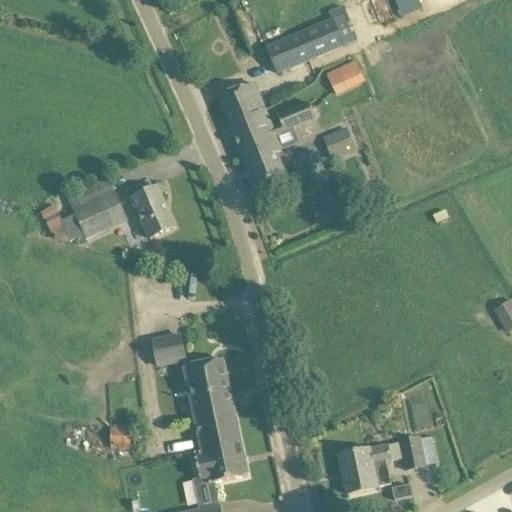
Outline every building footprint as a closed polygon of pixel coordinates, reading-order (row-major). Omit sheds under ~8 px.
[(279,74),(346,46),(335,21),(268,49),(279,74)] [(327,75),(336,95),(366,82),(356,61),(327,75)] [(253,128),(269,122),(254,85),(219,99),(230,126),(250,119),(253,128)] [(256,190),(275,182),(286,178),(276,155),(282,153),(275,137),(316,121),(310,104),(278,117),(282,128),(273,132),(269,122),(253,128),(250,119),(230,126),(256,190)] [(348,128),(324,138),(333,161),(357,152),(348,128)] [(345,178),(322,187),(328,203),(351,193),(345,178)] [(150,241),(157,237),(176,229),(158,189),(132,200),(150,241)] [(126,223),(114,193),(60,217),(55,206),(40,213),(56,242),(58,240),(71,242),(71,244),(78,241),(80,246),(87,243),(86,242),(126,223)] [(511,300),(495,311),(507,334),(511,330),(511,300)] [(159,368),(187,362),(181,336),(153,342),(159,368)] [(241,444),(236,419),(223,361),(185,369),(203,452),(203,453),(241,444)] [(136,427),(113,426),(112,451),(135,453),(136,427)] [(426,467),(437,464),(431,438),(420,441),(401,444),(369,451),(340,457),(348,496),(392,486),(387,464),(404,460),(406,472),(426,468),(426,467)] [(203,453),(203,452),(199,453),(200,460),(196,461),(200,481),(209,479),(210,486),(248,478),(241,444),(203,453)]
